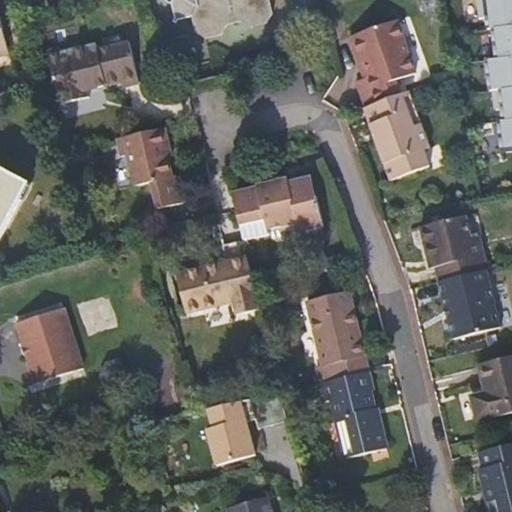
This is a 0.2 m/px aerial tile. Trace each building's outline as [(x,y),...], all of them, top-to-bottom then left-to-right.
[(162,0),(173,6),(176,0),(196,0),(198,8),(193,19),(197,35),(206,39),(222,36),(228,27),(241,23),(252,29),(268,25),(274,14),(270,0),(162,0)] [(177,23),(193,19),(198,8),(196,0),(176,0),(173,6),(177,23)] [(511,0),(489,0),(491,22),(496,22),(500,56),(492,57),(496,91),(504,90),(507,121),(502,122),(505,151),(511,149),(511,0)] [(0,52),(9,50),(0,15),(0,52)] [(369,108),(403,95),(398,81),(419,73),(399,20),(356,35),(364,58),(366,58),(373,76),(367,78),(359,81),(369,108)] [(364,58),(356,35),(352,36),(367,78),(373,76),(366,58),(364,58)] [(96,47),(60,56),(63,67),(51,70),(60,106),(89,99),(88,92),(120,83),(122,89),(139,84),(129,44),(97,52),(96,47)] [(63,67),(60,56),(58,50),(46,53),(51,70),(63,67)] [(40,84),(35,70),(19,75),(24,89),(40,84)] [(369,108),(367,108),(393,181),(433,167),(427,151),(434,148),(413,91),(403,95),(369,108)] [(166,129),(118,140),(123,157),(128,156),(137,187),(152,183),(156,199),(183,192),(179,176),(174,176),(169,157),(166,147),(170,146),(166,129)] [(0,239),(30,184),(0,168),(0,239)] [(259,190),(234,196),(245,241),(272,235),(271,231),(299,224),(301,233),(326,226),(322,212),(324,211),(322,205),(320,206),(318,197),(315,197),(311,178),(290,183),(288,179),(258,186),(259,190)] [(432,269),(437,268),(441,283),(489,271),(490,270),(481,237),(473,239),(467,217),(422,228),(432,269)] [(249,257),(245,241),(225,246),(229,262),(249,257)] [(237,316),(261,309),(255,284),(249,257),(229,262),(178,274),(187,313),(234,302),(237,316)] [(441,283),(455,341),(504,328),(489,271),(441,283)] [(318,367),(322,383),(324,383),(369,371),(361,338),(359,339),(356,329),(359,328),(350,290),(309,300),(325,365),(318,367)] [(85,370),(66,310),(65,310),(17,325),(36,386),(85,370)] [(511,356),(479,365),(486,393),(471,397),(476,419),(491,415),(492,419),(511,413),(511,356)] [(369,371),(324,383),(328,401),(334,399),(340,420),(342,419),(352,457),(388,448),(382,425),(380,426),(371,391),(374,390),(369,371)] [(208,411),(213,430),(207,431),(217,467),(255,457),(246,423),(254,421),(257,430),(289,422),(288,420),(280,394),(209,410),(208,411)] [(342,419),(340,420),(350,457),(352,457),(342,419)] [(511,511),(511,446),(479,454),(483,472),(479,473),(484,494),(489,493),(493,511),(511,511)] [(271,511),(267,498),(227,510),(227,511),(271,511)]
